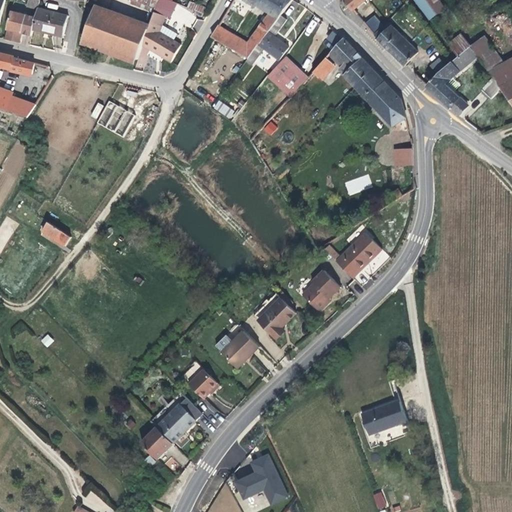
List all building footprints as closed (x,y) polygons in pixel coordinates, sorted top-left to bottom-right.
[(39,0),(28,0),(26,9),(37,12),(39,0)] [(145,9),(140,21),(138,26),(90,10),(79,40),(133,60),(139,44),(151,9),(154,0),(146,0),(148,1),(148,0),(150,0),(146,10),(145,9)] [(244,58),(276,14),(285,0),(242,0),(246,2),(252,6),(253,3),(260,8),(259,9),(264,13),(247,37),(249,39),(246,45),(215,24),(214,23),(208,34),(209,34),(244,58)] [(412,0),(427,20),(442,11),(434,0),(412,0)] [(187,6),(174,3),(168,23),(174,25),(174,23),(200,31),(203,19),(202,18),(205,6),(189,1),(187,6)] [(92,4),(90,10),(138,26),(140,21),(92,4)] [(139,44),(146,48),(162,57),(169,61),(180,42),(172,40),(174,31),(159,23),(162,13),(151,9),(139,44)] [(35,20),(32,33),(44,35),(45,33),(48,34),(63,38),(68,19),(37,12),(35,20)] [(370,13),(360,21),(369,33),(378,24),(370,13)] [(35,20),(11,14),(4,42),(16,45),(19,36),(21,36),(31,39),(32,33),(35,20)] [(244,58),(242,60),(249,65),(260,50),(275,61),(285,47),(277,41),(269,35),(281,17),(276,14),(244,58)] [(414,52),(388,24),(378,34),(374,38),(388,51),(401,64),(414,52)] [(369,33),(374,38),(378,34),(373,29),(369,33)] [(327,38),(335,44),(340,37),(332,31),(327,38)] [(473,40),(468,43),(478,60),(481,66),(482,67),(498,58),(483,34),(473,40)] [(363,62),(341,38),(328,51),(346,69),(340,75),(347,83),(352,87),(369,69),(363,62)] [(133,60),(79,40),(78,45),(132,65),(133,60)] [(162,57),(146,48),(143,54),(150,58),(159,63),(162,57)] [(460,50),(456,54),(462,62),(470,55),(467,52),(464,54),(460,50)] [(7,69),(30,75),(34,61),(0,52),(0,68),(7,70),(7,69)] [(511,76),(511,52),(483,68),(489,77),(495,85),(511,76)] [(442,81),(462,62),(456,54),(453,56),(422,84),(441,101),(455,114),(464,104),(442,81)] [(282,57),(264,76),(286,97),(300,82),(302,80),(304,78),(293,68),(282,57)] [(310,72),(312,74),(317,80),(331,65),(323,57),(310,72)] [(470,64),(473,70),(481,66),(478,60),(470,64)] [(352,87),(380,118),(401,110),(398,100),(392,93),(369,69),(352,87)] [(307,78),(312,74),(310,72),(304,78),(302,80),(305,83),(309,80),(307,78)] [(511,76),(495,85),(497,88),(511,106),(511,76)] [(495,85),(489,77),(478,90),(487,98),(497,88),(495,85)] [(0,93),(0,108),(25,116),(34,104),(18,99),(15,106),(6,103),(8,96),(0,93)] [(230,119),(235,111),(218,99),(212,107),(230,119)] [(107,101),(97,125),(126,137),(136,113),(107,101)] [(97,119),(103,104),(97,102),(91,117),(97,119)] [(270,136),(278,127),(271,121),(263,129),(270,136)] [(284,140),(293,141),(293,132),(284,131),(284,140)] [(411,164),(411,148),(395,148),(396,164),(411,164)] [(368,175),(355,179),(358,189),(371,185),(368,175)] [(41,232),(65,247),(71,237),(47,223),(41,232)] [(333,261),(351,279),(369,262),(368,261),(371,257),(373,255),(375,257),(383,250),(364,232),(333,261)] [(329,244),(324,249),(334,259),(339,253),(329,244)] [(331,297),(340,289),(323,271),(312,282),(314,284),(302,296),(319,313),(331,302),(329,299),(331,297)] [(283,330),(281,328),(283,326),(295,314),(274,293),(251,315),(274,339),(283,330)] [(222,354),(237,370),(248,359),(259,349),(243,333),(222,354)] [(48,334),(40,341),(47,347),(54,341),(48,334)] [(203,401),(210,395),(218,387),(197,365),(183,378),(203,401)] [(220,389),(218,387),(210,395),(212,397),(215,394),(220,389)] [(370,430),(403,418),(407,416),(399,395),(393,398),(362,409),(370,430)] [(204,416),(188,400),(159,429),(174,445),(184,435),(204,416)] [(132,430),(136,426),(132,421),(127,425),(132,430)] [(372,446),(407,433),(404,424),(368,437),(372,446)] [(174,445),(159,429),(143,445),(158,461),(167,452),(174,445)] [(259,456),(251,460),(256,472),(236,481),(243,496),(263,487),(270,501),(287,493),(267,453),(259,456)] [(100,511),(114,511),(118,507),(90,482),(80,493),(100,511)] [(381,491),(372,495),(378,510),(388,506),(381,491)]
